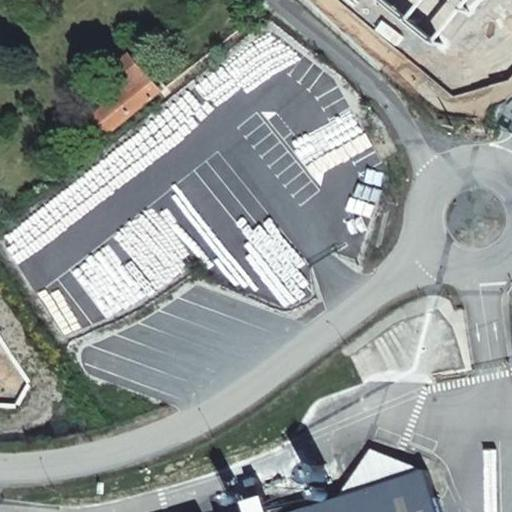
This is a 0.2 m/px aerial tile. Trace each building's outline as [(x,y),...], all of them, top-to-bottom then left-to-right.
[(293,0),(310,16),(324,0),(293,0)] [(107,137),(163,93),(150,77),(155,74),(140,55),(121,70),(135,88),(94,121),(107,137)] [(417,84),(427,92),(436,81),(422,68),(412,80),(417,84)] [(427,92),(417,84),(406,96),(428,114),(438,101),(427,92)] [(99,153),(109,165),(145,137),(135,123),(99,153)] [(281,158),(278,155),(265,171),(275,179),(271,184),(282,193),(286,188),(297,197),(310,182),(291,166),(296,160),(286,152),(281,158)] [(443,511),(431,471),(427,472),(375,450),(343,499),(300,511),(271,511),(260,477),(251,480),(257,501),(252,502),(254,511),(443,511)]
